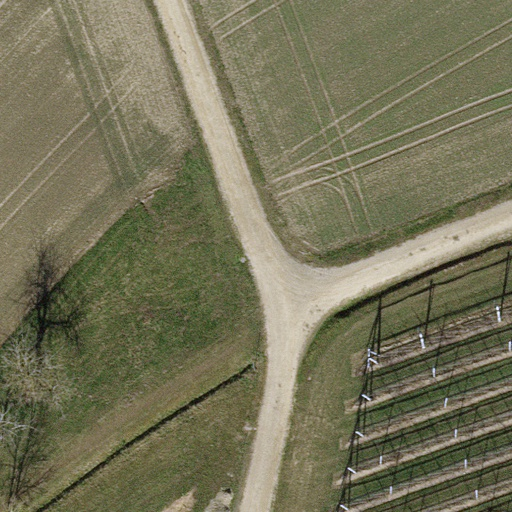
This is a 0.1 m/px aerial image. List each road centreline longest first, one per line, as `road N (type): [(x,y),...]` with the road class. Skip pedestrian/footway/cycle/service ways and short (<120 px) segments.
road 1 (track): [(290,312),(72,455),(4,511)]
road 2 (track): [(171,0),(290,312)]
road 3 (track): [(511,214),(290,312)]
road 4 (track): [(290,312),(256,511)]
